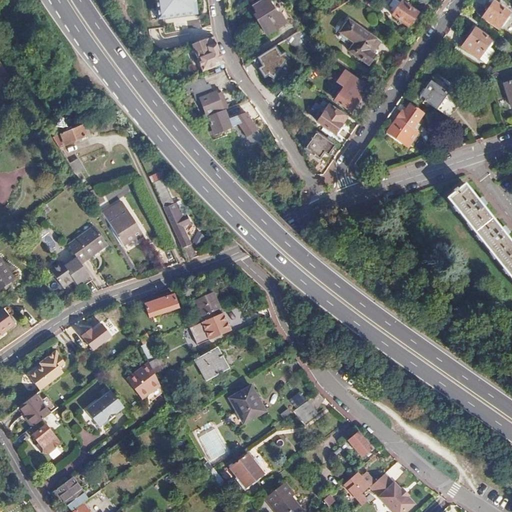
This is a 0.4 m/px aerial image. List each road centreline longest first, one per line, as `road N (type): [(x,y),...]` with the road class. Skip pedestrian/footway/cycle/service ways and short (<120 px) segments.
road 1 (primary): [(58,0),(138,113),(295,284),(511,447)]
road 2 (primary): [(511,416),(306,265),(224,187),(125,76),(80,0)]
road 3 (residential): [(478,511),(383,444),(321,385),(288,340),(270,293),(236,257)]
road 4 (residential): [(236,257),(76,311),(0,362)]
road 5 (residential): [(452,0),(338,168),(345,194)]
road 6 (residential): [(315,202),(271,121),(236,79),(212,0)]
road 7 (residential): [(511,145),(345,194)]
